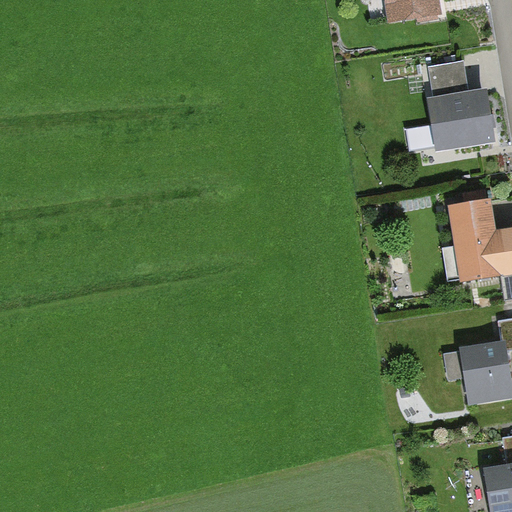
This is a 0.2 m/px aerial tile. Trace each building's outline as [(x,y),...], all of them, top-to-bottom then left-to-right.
[(445,0),(390,0),(394,27),(448,19),(445,0)] [(434,67),(442,154),(505,148),(499,94),(476,96),(472,63),(434,67)] [(499,202),(455,208),(461,248),(446,250),(450,278),(465,276),(466,285),(511,278),(511,250),(506,251),(499,202)] [(470,377),(474,402),(511,397),(511,321),(502,323),(504,343),(443,351),(447,380),(470,377)] [(486,470),(491,511),(511,511),(511,437),(502,439),(506,467),(486,470)]
